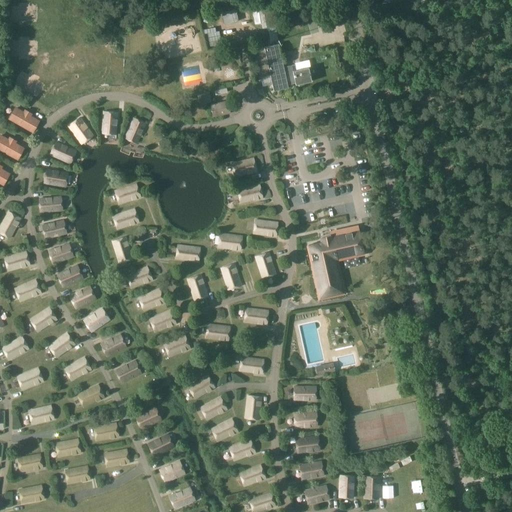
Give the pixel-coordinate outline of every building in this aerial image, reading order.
[(75,3),(68,4),(69,16),(76,16),(76,19),(84,19),(84,16),(90,15),(90,3),(83,3),(82,0),(80,0),(75,0),(75,3)] [(221,7),(223,13),(234,10),(232,4),(221,7)] [(17,9),(10,9),(10,22),(17,22),(17,25),(25,24),(25,21),(32,21),(31,8),(25,9),(24,6),(16,6),(17,9)] [(326,18),(318,21),(321,31),(322,34),(330,31),(326,18)] [(276,28),(267,29),(268,30),(270,43),(278,41),(276,28)] [(77,38),(70,38),(71,51),(77,51),(77,54),(85,54),(85,50),(92,50),(91,37),(85,38),(85,35),(77,35),(77,38)] [(18,44),(12,44),(12,57),(19,56),(19,60),(27,59),(27,56),(33,56),(33,43),(26,43),(26,40),(18,41),(18,44)] [(263,48),(269,75),(261,77),(264,86),(272,85),(273,91),(288,88),(287,85),(295,83),(293,75),(285,76),(283,67),(280,53),(284,52),(282,44),(263,48)] [(294,65),(283,67),(285,76),(293,75),(295,83),(295,85),(311,82),(308,68),(303,69),(295,71),(294,65)] [(79,73),(72,73),(72,86),(79,86),(79,89),(87,88),(87,85),(94,85),(93,72),(86,72),(86,69),(78,70),(79,73)] [(22,73),(16,84),(22,88),(20,90),(27,94),(29,92),(35,95),(41,84),(35,81),(37,78),(30,74),(28,77),(22,73)] [(183,92),(200,90),(198,82),(182,84),(183,92)] [(208,93),(197,95),(199,105),(211,102),(208,93)] [(210,105),(212,117),(229,113),(227,101),(210,105)] [(22,109),(20,111),(15,108),(9,119),(31,132),(37,121),(29,116),(30,114),(22,109)] [(115,135),(116,113),(103,112),(101,134),(115,135)] [(81,144),(92,136),(79,118),(68,126),(81,144)] [(136,144),(145,123),(133,118),(124,138),(136,144)] [(9,137),(7,140),(0,135),(0,149),(16,159),(22,148),(16,145),(17,142),(9,137)] [(70,163),(75,151),(55,142),(49,154),(70,163)] [(234,177),(256,172),(253,158),(230,163),(234,177)] [(65,187),(67,173),(45,170),(43,183),(65,187)] [(118,204),(140,197),(136,184),(114,191),(118,204)] [(239,203),(262,198),(259,185),(236,190),(239,203)] [(40,213),(62,210),(60,197),(38,199),(40,213)] [(116,229),(138,222),(134,209),(112,216),(116,229)] [(8,212),(0,226),(0,233),(10,238),(20,219),(8,212)] [(275,237),(277,223),(254,220),(253,234),(275,237)] [(44,239),(66,234),(63,221),(41,226),(44,239)] [(329,241),(305,246),(317,299),(341,293),(333,260),(353,256),(353,253),(361,251),(355,227),(334,232),(335,235),(328,237),(329,241)] [(240,250),(241,236),(219,234),(217,247),(240,250)] [(118,263),(131,259),(124,237),(111,241),(118,263)] [(52,264),(73,257),(68,244),(47,251),(52,264)] [(198,262),(199,248),(177,245),(175,259),(198,262)] [(5,257),(9,271),(30,265),(26,251),(5,257)] [(262,279),(275,274),(268,253),(254,257),(262,279)] [(50,265),(51,271),(74,265),(72,259),(50,265)] [(227,290),(240,286),(233,264),(220,268),(222,273),(227,290)] [(62,287),(82,278),(77,266),(56,275),(62,287)] [(130,288),(152,280),(146,267),(125,276),(130,288)] [(194,301),(207,297),(200,275),(186,279),(194,301)] [(14,288),(20,302),(42,293),(36,279),(14,288)] [(62,295),(83,287),(81,281),(60,289),(62,295)] [(129,291),(131,297),(153,288),(151,282),(129,291)] [(75,308),(95,299),(89,287),(69,296),(75,308)] [(143,311),(164,302),(159,289),(138,298),(143,311)] [(30,319),(38,332),(58,320),(50,307),(30,319)] [(101,308),(83,320),(91,332),(110,320),(101,308)] [(266,325),(268,311),(245,308),(243,322),(266,325)] [(154,332),(175,323),(170,311),(149,320),(154,332)] [(228,341),(229,327),(206,324),(205,338),(228,341)] [(48,346),(57,358),(76,345),(67,332),(48,346)] [(120,335),(100,344),(106,357),(126,348),(120,335)] [(2,347),(9,361),(29,350),(22,336),(2,347)] [(168,357),(189,348),(184,336),(163,344),(168,357)] [(124,349),(104,359),(106,365),(127,355),(124,349)] [(167,359),(169,365),(191,357),(188,351),(167,359)] [(261,374),(263,360),(240,357),(238,371),(261,374)] [(70,381),(90,370),(84,358),(64,369),(70,381)] [(134,360),(115,370),(122,383),(141,374),(134,360)] [(332,363),(315,366),(317,375),(334,371),(332,363)] [(21,390),(42,381),(37,368),(16,377),(21,390)] [(194,399),(214,387),(207,375),(187,387),(194,399)] [(119,384),(122,390),(142,382),(139,376),(119,384)] [(83,407),(103,397),(97,385),(77,395),(83,407)] [(315,400),(315,387),(293,387),(293,400),(315,400)] [(258,420),(260,397),(247,396),(244,418),(258,420)] [(206,420),(226,409),(220,397),(199,408),(206,420)] [(31,424),(53,419),(50,406),(28,411),(31,424)] [(140,429),(160,420),(155,408),(134,417),(140,429)] [(294,427),(316,426),(315,413),(293,414),(294,427)] [(216,442),(237,432),(231,419),(210,429),(216,442)] [(95,441),(118,437),(115,423),(93,427),(95,441)] [(159,423),(140,431),(142,436),(162,428),(159,423)] [(153,456),(173,447),(167,435),(147,444),(153,456)] [(297,453),(319,450),(317,437),(295,440),(297,453)] [(57,457),(80,453),(77,439),(55,444),(57,457)] [(233,461),(255,453),(250,440),(228,448),(233,461)] [(106,467),(128,463),(126,449),(103,454),(106,467)] [(155,463),(174,455),(172,450),(152,458),(155,463)] [(19,472),(42,468),(39,454),(17,458),(19,472)] [(253,455),(231,463),(233,469),(255,461),(253,455)] [(164,483),(184,474),(179,461),(158,470),(164,483)] [(301,479),(323,475),(320,462),(299,466),(301,479)] [(243,487),(265,478),(260,465),(238,473),(243,487)] [(67,484),(89,480),(87,466),(64,470),(67,484)] [(352,498),(353,476),(339,475),(338,498),(352,498)] [(182,476),(164,485),(167,491),(185,482),(182,476)] [(377,499),(378,477),(365,477),(364,499),(377,499)] [(240,488),(242,494),(266,487),(264,480),(240,488)] [(21,503),(43,499),(41,486),(18,490),(21,503)] [(307,504),(328,499),(325,486),(304,491),(307,504)] [(174,509),(194,500),(189,488),(169,496),(174,509)] [(252,511),(255,511),(274,506),(270,493),(248,500),(252,511)]
